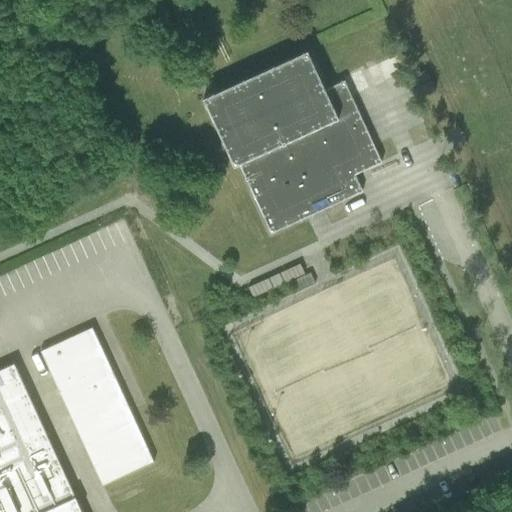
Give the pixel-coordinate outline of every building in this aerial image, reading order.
[(307,50),(205,97),(203,98),(234,166),(238,164),(270,233),(362,191),(355,174),(381,162),(344,80),(325,89),(307,50)] [(280,273),(284,283),(304,274),(300,264),(280,273)] [(269,278),(273,288),(283,283),(279,273),(269,278)] [(290,282),(295,293),(315,284),(310,273),(290,282)] [(248,287),(253,297),(272,288),(268,278),(248,287)] [(40,351),(58,390),(102,486),(154,462),(92,327),(40,351)] [(0,511),(82,511),(14,363),(0,369),(0,511)]
